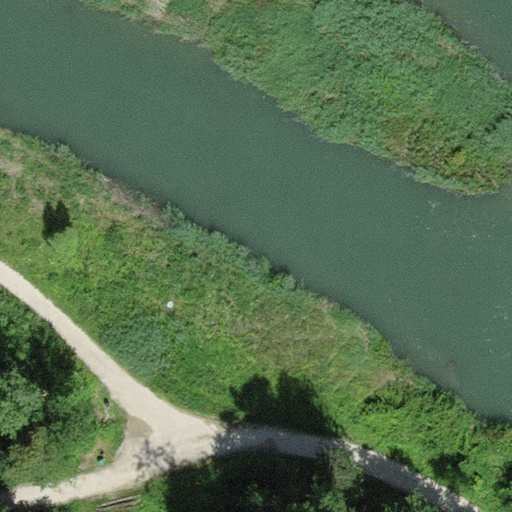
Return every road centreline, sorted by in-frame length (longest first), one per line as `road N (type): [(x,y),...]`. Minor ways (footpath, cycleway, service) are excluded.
road 1 (track): [(0,501),(201,440),(287,429)]
road 2 (track): [(447,511),(413,487),(287,429)]
